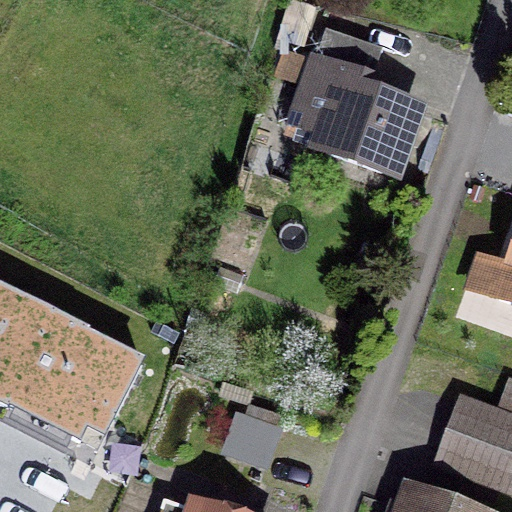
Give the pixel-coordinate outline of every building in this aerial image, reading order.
[(388,180),(411,115),(363,98),(378,54),(322,34),(310,67),(281,56),(266,104),(295,113),(287,135),(316,146),(314,154),(388,180)] [(511,268),(500,304),(511,307),(511,268)] [(0,313),(7,300),(0,296),(0,409),(3,411),(34,349),(0,332),(0,313)] [(492,420),(464,409),(441,469),(511,495),(511,392),(504,389),(492,420)] [(223,456),(261,469),(273,436),(235,423),(223,456)] [(444,511),(406,498),(400,511),(397,511),(388,509),(387,511),(444,511)]
